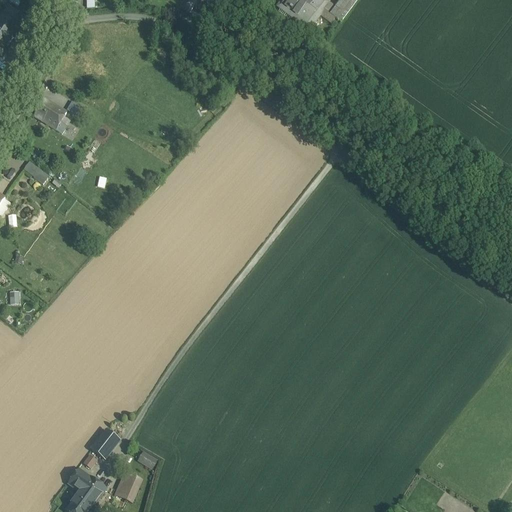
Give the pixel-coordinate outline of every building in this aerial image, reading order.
[(292,0),(282,14),(306,32),(308,29),(313,32),(321,21),(332,29),(336,24),(330,19),(304,0),(292,0)] [(343,0),(335,12),(336,11),(346,20),(359,0),(343,0)] [(8,10),(0,21),(0,61),(0,62),(4,61),(6,58),(6,54),(4,53),(25,23),(8,10)] [(346,20),(336,11),(335,12),(330,19),(336,24),(341,27),(346,20)] [(67,114),(45,100),(34,118),(56,131),(61,124),(67,114)] [(67,128),(61,124),(56,131),(63,135),(67,128)] [(34,178),(41,170),(31,162),(25,171),(34,178)] [(50,177),(41,170),(34,178),(43,185),(50,177)] [(10,203),(5,200),(0,208),(0,219),(10,203)] [(10,305),(19,305),(19,292),(9,292),(10,305)] [(107,432),(92,452),(105,462),(120,442),(107,432)] [(90,457),(84,465),(91,470),(97,462),(90,457)] [(157,463),(146,457),(142,464),(153,470),(157,463)] [(90,511),(105,491),(80,472),(70,486),(80,494),(66,511),(90,511)] [(125,475),(116,496),(127,501),(136,480),(125,475)] [(136,480),(127,501),(133,503),(142,483),(136,480)]
